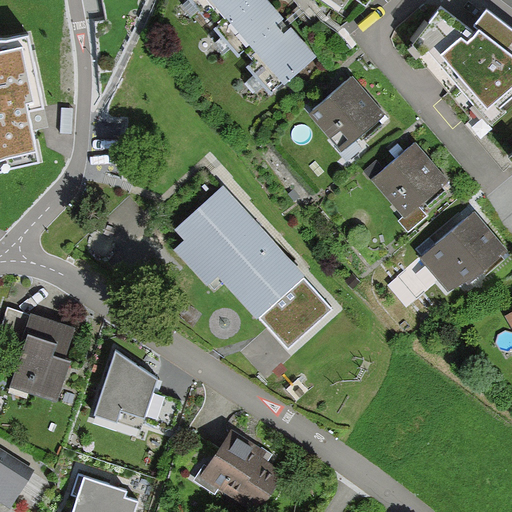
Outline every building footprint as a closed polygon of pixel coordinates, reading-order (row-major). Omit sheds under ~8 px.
[(248,70),(271,96),(315,59),(291,32),(283,38),(281,36),(279,33),(276,29),(284,22),(276,13),(264,0),(186,0),(204,20),(212,13),(222,25),(215,31),(237,57),(243,51),(254,64),(248,70)] [(350,0),(366,11),(373,0),(350,0)] [(471,33),(443,11),(419,42),(492,126),(511,105),(511,32),(487,14),(471,33)] [(0,175),(41,162),(34,109),(49,108),(29,32),(6,38),(0,37),(0,175)] [(342,152),(385,119),(356,83),(314,117),(342,152)] [(405,217),(448,184),(419,148),(377,182),(405,217)] [(288,352),(337,308),(225,184),(177,226),(187,237),(176,247),(215,290),(224,282),(272,334),(288,352)] [(463,287),(506,253),(477,217),(435,251),(463,287)] [(14,382),(60,395),(71,356),(66,355),(75,324),(5,304),(0,321),(0,343),(23,351),(14,382)] [(161,378),(113,346),(89,422),(144,439),(149,425),(173,432),(182,401),(157,393),(161,378)] [(204,475),(259,508),(283,468),(261,455),(266,448),(232,428),(204,475)] [(0,491),(14,500),(37,462),(0,439),(0,491)] [(79,475),(72,496),(78,498),(73,511),(136,511),(140,500),(128,496),(129,491),(112,486),(79,475)]
